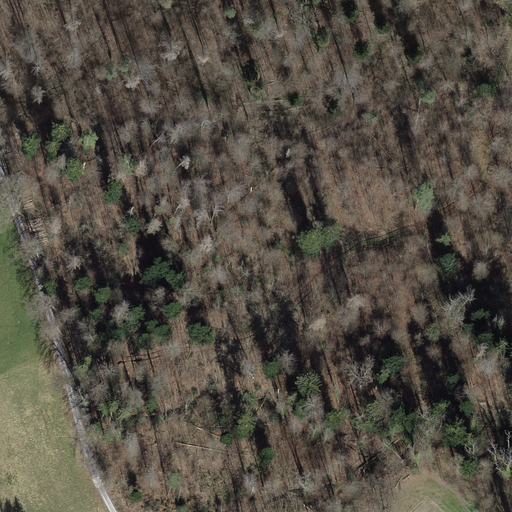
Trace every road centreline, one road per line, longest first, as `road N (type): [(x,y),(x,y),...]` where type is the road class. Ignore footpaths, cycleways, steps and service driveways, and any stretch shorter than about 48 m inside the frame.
road 1 (track): [(64,371),(249,338),(331,260),(479,188),(511,56)]
road 2 (track): [(0,170),(80,430),(114,511)]
